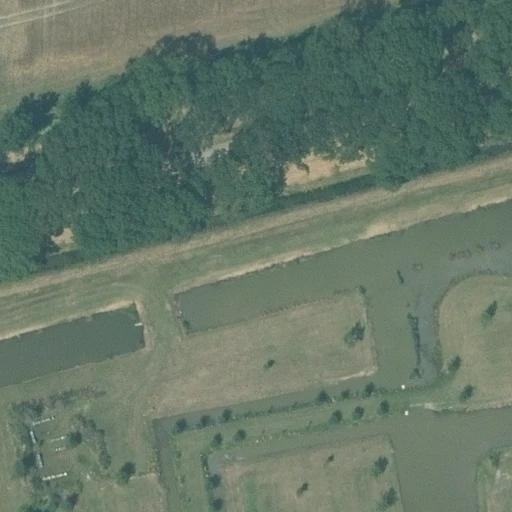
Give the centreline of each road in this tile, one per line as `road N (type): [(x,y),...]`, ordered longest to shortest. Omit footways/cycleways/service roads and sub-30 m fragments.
road 1 (track): [(0,320),(511,177)]
road 2 (track): [(0,170),(511,34)]
road 3 (tertiary): [(0,213),(511,78)]
road 4 (track): [(110,286),(146,298),(160,334),(159,354),(122,421),(124,511)]
